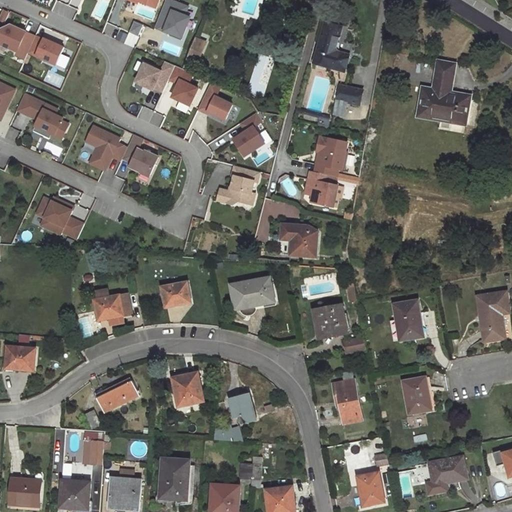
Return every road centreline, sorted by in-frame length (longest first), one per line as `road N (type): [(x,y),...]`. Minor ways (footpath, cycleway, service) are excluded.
road 1 (residential): [(0,146),(174,228),(186,211),(193,162),(119,113),(110,93),(116,52),(3,0)]
road 2 (residential): [(0,413),(16,414),(110,358),(203,346),(241,357),(276,375),(297,406),(320,511)]
road 3 (unknown): [(322,0),(269,168)]
